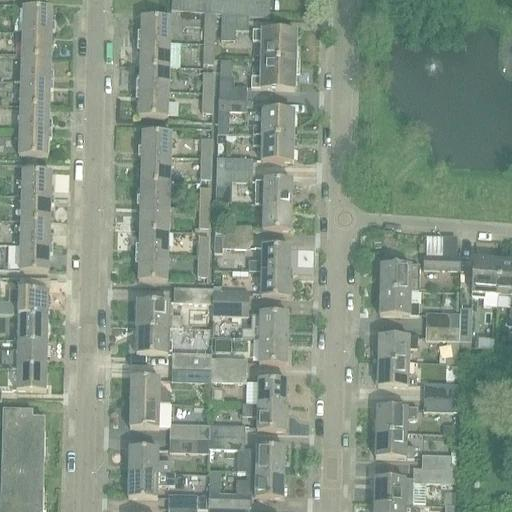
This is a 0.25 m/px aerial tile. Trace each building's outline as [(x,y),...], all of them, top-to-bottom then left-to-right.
[(171,0),(171,13),(182,13),(182,0),(171,0)] [(182,0),(182,13),(193,14),(193,0),(182,0)] [(193,0),(193,14),(203,15),(204,0),(193,0)] [(204,0),(203,15),(214,16),(215,0),(204,0)] [(215,0),(214,16),(221,17),(225,17),(226,0),(215,0)] [(226,0),(225,17),(236,18),(237,0),(226,0)] [(248,0),(237,0),(236,18),(247,19),(248,0)] [(248,0),(247,19),(258,19),(259,0),(248,0)] [(270,0),(259,0),(258,19),(269,20),(270,0)] [(22,10),(21,35),(51,36),(51,37),(54,37),(54,27),(51,27),(51,11),(22,10)] [(225,17),(221,17),(220,43),(234,44),(234,33),(247,34),(248,19),(236,18),(225,17)] [(137,36),(137,45),(169,46),(170,21),(141,20),(140,36),(137,36)] [(204,27),(203,47),(213,47),(214,28),(204,27)] [(262,45),(261,63),(295,63),(296,34),(253,33),(252,44),(262,45)] [(21,35),(21,60),(50,60),(51,37),(51,36),(21,35)] [(140,55),(139,69),(169,70),(169,46),(137,45),(137,55),(140,55)] [(203,47),(203,68),(212,68),(213,47),(203,47)] [(21,60),(20,84),(52,85),(53,75),(50,75),(50,60),(21,60)] [(295,63),(261,63),(261,80),(251,80),(251,91),(294,92),(295,63)] [(136,84),(136,93),(168,94),(169,70),(139,69),(139,84),(136,84)] [(203,76),(202,95),(212,95),(212,76),(203,76)] [(219,79),(218,103),(246,103),(246,90),(233,89),(233,79),(219,79)] [(13,84),(13,94),(20,94),(20,108),(49,109),(49,94),(49,85),(20,84),(13,84)] [(168,94),(136,93),(135,103),(138,103),(138,119),(167,119),(168,94)] [(202,95),(201,116),(211,117),(212,95),(202,95)] [(245,116),(246,103),(218,103),(218,115),(229,115),(245,116)] [(20,108),(19,132),(51,133),(51,124),(48,124),(49,109),(20,108)] [(252,128),(252,138),(293,140),(294,115),(262,114),(262,129),(252,128)] [(51,133),(19,132),(18,158),(47,159),(48,143),(51,143),(51,133)] [(141,161),(141,160),(170,161),(171,136),(142,135),(141,152),(138,152),(138,161),(141,161)] [(217,138),(217,146),(225,146),(225,138),(217,138)] [(293,140),(252,138),(252,149),(261,150),(261,164),(292,165),(293,140)] [(201,142),(200,162),(210,163),(211,142),(201,142)] [(141,161),(140,185),(170,186),(170,161),(141,160),(141,161)] [(216,173),(223,173),(252,174),(252,163),(216,161),(216,173)] [(200,162),(199,183),(209,183),(210,163),(200,162)] [(216,173),(215,185),(221,185),(251,186),(252,174),(223,173),(216,173)] [(22,174),(21,199),(53,200),(54,191),(50,191),(51,175),(22,174)] [(255,182),(254,208),(263,208),(291,208),(292,184),(255,182)] [(140,210),(140,209),(169,210),(170,186),(140,185),(140,200),(137,200),(136,210),(140,210)] [(199,191),(199,211),(209,211),(209,191),(199,191)] [(21,199),(20,224),(50,224),(50,210),(53,210),(53,200),(21,199)] [(291,208),(263,208),(262,233),(290,234),(291,208)] [(140,210),(139,233),(168,234),(169,210),(140,209),(140,210)] [(199,211),(198,231),(208,232),(209,211),(199,211)] [(20,224),(20,248),(52,249),(52,239),(49,239),(50,224),(20,224)] [(222,228),(222,241),(250,241),(251,229),(222,228)] [(135,248),(135,257),(167,258),(168,234),(139,233),(138,248),(135,248)] [(198,240),(197,260),(207,260),(208,240),(198,240)] [(214,240),(214,257),(221,257),(221,251),(222,241),(214,240)] [(222,241),(221,251),(250,253),(250,241),(222,241)] [(52,249),(20,248),(19,273),(48,274),(49,258),(52,258),(52,249)] [(248,275),(261,275),(289,276),(290,250),(262,249),(262,264),(248,264),(248,275)] [(167,258),(135,257),(135,267),(138,267),(137,283),(167,284),(167,258)] [(423,258),(423,272),(460,273),(460,259),(456,259),(426,258),(423,258)] [(197,260),(197,280),(207,281),(207,260),(197,260)] [(496,307),(497,298),(499,264),(474,262),(471,300),(483,301),(483,308),(496,309),(496,307)] [(511,264),(499,264),(497,298),(496,307),(509,308),(508,318),(511,320),(511,264)] [(380,293),(410,294),(418,294),(419,281),(419,269),(381,267),(380,293)] [(289,276),(261,275),(261,299),(288,300),(289,276)] [(212,307),(212,293),(173,292),(173,306),(212,308),(212,307)] [(0,305),(0,319),(18,320),(47,320),(48,294),(9,293),(9,305),(0,305)] [(410,294),(380,293),(379,318),(417,319),(418,307),(410,307),(410,294)] [(221,295),(220,307),(248,308),(248,296),(221,295)] [(136,330),(168,331),(182,331),(182,318),(168,317),(169,305),(137,304),(136,330)] [(220,324),(220,319),(248,320),(248,308),(220,307),(212,307),(212,308),(212,323),(220,324)] [(470,344),(472,312),(459,311),(458,344),(470,344)] [(260,316),(259,341),(287,342),(288,317),(260,316)] [(426,316),(425,330),(459,331),(459,317),(426,316)] [(18,320),(17,344),(47,345),(47,320),(18,320)] [(168,331),(136,330),(135,356),(167,357),(168,331)] [(425,330),(425,343),(458,344),(459,331),(425,330)] [(379,338),(378,364),(408,365),(408,352),(416,352),(417,340),(379,338)] [(287,342),(259,341),(259,367),(287,367),(287,342)] [(215,342),(214,355),(231,355),(231,342),(215,342)] [(17,344),(16,369),(46,371),(47,345),(17,344)] [(172,356),(171,371),(200,372),(200,358),(172,356)] [(218,362),(218,375),(246,375),(247,363),(218,362)] [(408,365),(378,364),(377,389),(415,390),(416,378),(407,378),(408,365)] [(46,371),(16,369),(16,394),(45,395),(46,371)] [(171,371),(171,385),(199,386),(200,372),(171,371)] [(218,375),(218,386),(246,387),(246,375),(218,375)] [(130,380),(130,406),(159,406),(169,406),(169,393),(159,393),(159,381),(130,380)] [(258,383),(257,409),(285,410),(286,383),(258,383)] [(424,387),(423,401),(453,402),(447,402),(448,388),(424,387)] [(211,392),(210,405),(222,405),(223,392),(211,392)] [(423,401),(423,414),(452,416),(453,402),(423,401)] [(169,406),(159,406),(130,406),(129,431),(158,432),(158,430),(170,430),(170,406),(169,406)] [(285,410),(257,409),(241,408),(241,420),(257,420),(257,433),(285,434),(285,410)] [(376,410),(376,436),(406,437),(406,423),(417,423),(417,411),(376,410)] [(9,421),(8,449),(44,450),(45,422),(32,421),(32,415),(3,414),(3,421),(9,421)] [(170,428),(169,442),(197,442),(198,429),(170,428)] [(217,429),(216,440),(244,441),(245,430),(217,429)] [(406,437),(376,436),(375,460),(413,462),(414,449),(405,449),(406,437)] [(216,440),(216,453),(237,453),(244,454),(244,441),(216,440)] [(169,442),(169,456),(197,457),(197,442),(169,442)] [(8,449),(8,477),(43,478),(44,450),(8,449)] [(237,453),(237,474),(247,474),(255,475),(283,476),(284,451),(256,450),(256,453),(244,453),(244,454),(237,453)] [(129,451),(128,476),(157,477),(171,477),(171,464),(157,464),(158,451),(129,451)] [(421,459),(421,473),(450,474),(450,460),(421,459)] [(450,486),(450,474),(421,473),(411,473),(411,482),(375,481),(374,506),(404,508),(412,508),(423,509),(424,485),(450,486)] [(283,476),(255,475),(247,474),(247,483),(237,483),(237,497),(218,497),(218,489),(207,489),(207,499),(207,509),(250,510),(249,499),(255,499),(255,501),(283,502),(283,476)] [(171,477),(157,477),(128,476),(127,501),(156,502),(157,488),(175,489),(175,477),(171,477)] [(8,477),(7,505),(42,506),(43,478),(8,477)] [(443,495),(442,509),(445,509),(453,509),(454,495),(443,495)] [(168,498),(167,511),(168,511),(195,511),(196,499),(168,498)] [(196,499),(195,511),(206,511),(207,509),(207,499),(196,499)]
